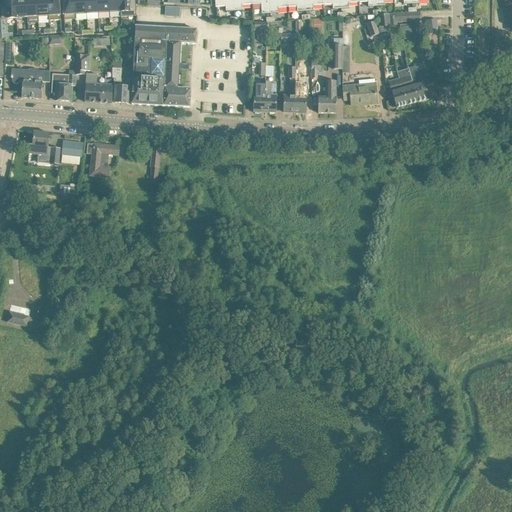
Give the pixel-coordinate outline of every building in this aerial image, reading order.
[(17,18),(15,0),(5,0),(6,6),(0,7),(1,20),(17,19),(17,18)] [(27,18),(26,0),(15,0),(17,18),(27,18)] [(38,17),(36,0),(26,0),(27,18),(27,23),(38,23),(38,17)] [(48,16),(47,0),(36,0),(38,17),(48,16)] [(60,20),(59,0),(47,0),(48,16),(48,21),(60,20)] [(75,14),(74,0),(62,0),(64,20),(76,19),(75,14)] [(86,14),(85,0),(74,0),(75,14),(86,14)] [(98,13),(96,0),(85,0),(86,14),(98,13)] [(109,13),(108,0),(96,0),(98,13),(109,13)] [(120,12),(119,0),(108,0),(109,13),(120,12)] [(136,4),(135,0),(119,0),(120,12),(120,17),(136,16),(135,11),(136,11),(136,4)] [(214,0),(215,7),(225,7),(226,12),(234,11),(233,0),(214,0)] [(233,0),(234,11),(242,11),(242,5),(251,5),(251,0),(233,0)] [(251,0),(251,5),(261,4),(262,14),(270,14),(268,0),(251,0)] [(268,0),(270,14),(278,13),(278,8),(287,7),(286,0),(268,0)] [(286,0),(287,7),(297,7),(297,12),(305,11),(304,0),(286,0)] [(322,0),(304,0),(305,11),(314,11),(313,6),(323,5),(322,0)] [(332,10),(341,9),(340,0),(322,0),(323,5),(332,4),(332,10)] [(340,0),(341,9),(349,8),(349,3),(358,3),(358,0),(340,0)] [(397,26),(397,23),(421,21),(420,12),(410,13),(388,15),(389,26),(397,26)] [(378,16),(379,27),(389,26),(388,15),(378,16)] [(321,30),(322,18),(313,18),(313,30),(321,30)] [(371,37),(378,35),(374,22),(367,25),(371,37)] [(420,26),(401,28),(403,40),(421,38),(420,26)] [(197,30),(135,27),(135,32),(131,105),(189,108),(190,90),(178,89),(180,44),(196,45),(197,30)] [(61,36),(49,37),(50,45),(62,44),(61,36)] [(336,54),(333,54),(333,70),(342,70),(342,60),(342,47),(342,46),(336,46),(336,54)] [(76,57),(76,72),(76,73),(76,75),(84,75),(84,72),(90,72),(89,57),(76,57)] [(274,75),(274,66),(262,65),(261,75),(274,75)] [(115,87),(115,93),(115,103),(128,104),(129,88),(130,79),(122,79),(121,69),(112,68),(112,78),(114,79),(113,87),(115,87)] [(284,97),(284,103),(284,113),(295,113),(295,79),(296,68),(288,68),(288,79),(290,79),(290,83),(291,83),(290,97),(284,97)] [(409,76),(417,102),(429,99),(426,89),(428,88),(428,89),(429,89),(427,83),(430,82),(427,70),(415,73),(413,68),(408,70),(408,68),(407,68),(409,76)] [(22,81),(21,98),(41,100),(42,82),(50,83),(49,72),(38,71),(38,70),(28,69),(28,70),(11,69),(11,78),(12,78),(12,79),(12,80),(12,81),(12,82),(13,83),(14,84),(15,84),(17,84),(18,84),(19,83),(20,82),(20,81),(22,81)] [(56,101),(71,102),(72,86),(75,87),(76,73),(76,72),(69,71),(69,76),(65,76),(65,80),(53,80),(52,93),(56,94),(56,101)] [(85,103),(101,104),(102,94),(103,94),(103,86),(96,86),(97,75),(86,75),(86,85),(85,103)] [(398,79),(406,106),(417,102),(409,76),(398,79)] [(301,79),(295,79),(295,113),(306,113),(306,97),(306,86),(300,86),(301,79)] [(388,82),(391,92),(394,100),(392,101),(394,108),(396,107),(396,108),(406,106),(398,79),(388,82)] [(101,104),(111,104),(112,86),(111,81),(105,80),(104,86),(103,86),(103,94),(102,94),(101,104)] [(260,112),(265,112),(265,82),(261,82),(261,83),(254,83),(254,96),(254,112),(255,112),(255,114),(260,114),(260,112)] [(270,82),(265,82),(265,112),(276,112),(276,97),(270,97),(270,82)] [(326,82),(326,98),(318,98),(318,113),(336,114),(336,97),(336,82),(326,82)] [(351,106),(352,106),(377,104),(375,85),(343,88),(344,100),(351,100),(351,106)] [(30,146),(29,154),(46,156),(47,149),(49,134),(34,132),(33,146),(30,146)] [(63,141),(62,155),(82,158),(83,144),(63,141)] [(88,144),(86,154),(93,155),(90,176),(109,177),(110,169),(107,169),(107,162),(108,154),(118,155),(119,148),(88,144)] [(156,185),(158,167),(160,147),(153,146),(149,184),(156,185)] [(52,148),(50,165),(59,166),(61,149),(52,148)] [(59,193),(76,195),(77,185),(70,184),(70,186),(60,186),(59,193)] [(9,313),(7,323),(26,327),(29,317),(9,313)]
